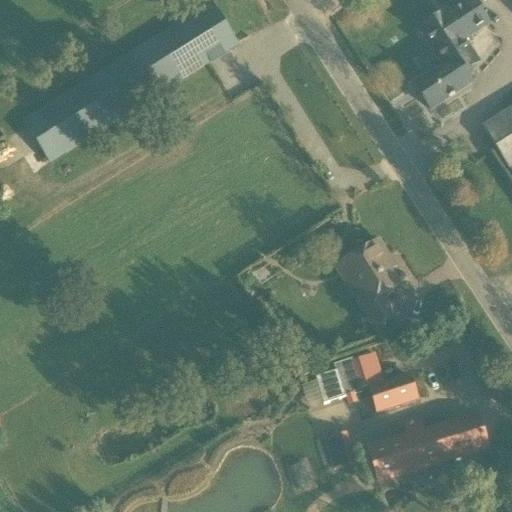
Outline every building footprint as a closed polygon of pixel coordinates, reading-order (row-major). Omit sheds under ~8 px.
[(490,25),(473,0),(466,0),(418,31),(435,57),(438,55),(445,66),(414,87),(430,111),(473,84),(466,74),(480,64),(465,42),(490,25)] [(24,122),(49,163),(237,46),(211,5),(24,122)] [(511,110),(483,129),(511,174),(511,110)] [(336,269),(374,330),(396,317),(383,296),(398,287),(384,263),(389,260),(378,243),(336,269)] [(367,390),(371,400),(375,413),(397,406),(416,400),(409,377),(390,383),(384,385),(375,354),(363,358),(352,361),(351,358),(332,364),(334,373),(315,378),(324,405),(328,403),(346,398),(348,407),(359,404),(355,393),(367,390)] [(275,414),(228,441),(244,468),(290,441),(275,414)] [(487,449),(477,417),(423,434),(419,421),(402,426),(406,439),(368,451),(378,483),(487,449)] [(348,433),(324,440),(332,471),(356,464),(348,433)]
